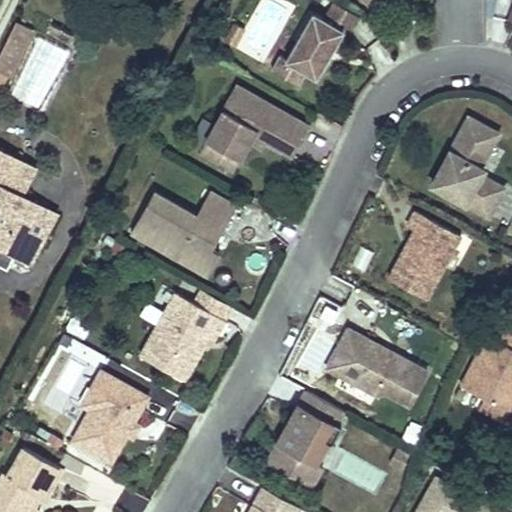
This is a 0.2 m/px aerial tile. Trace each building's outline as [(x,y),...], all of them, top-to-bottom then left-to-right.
[(324,18),(333,1),(331,0),(320,0),(314,12),(324,18)] [(496,0),(486,0),(486,15),(492,17),(496,0)] [(360,15),(333,1),(324,18),(314,12),(287,59),(307,70),(317,76),(328,57),(324,54),(327,49),(331,51),(343,30),(350,34),(360,15)] [(28,26),(17,21),(11,34),(21,39),(28,26)] [(235,46),(245,28),(235,22),(225,40),(235,46)] [(35,30),(28,26),(21,39),(11,34),(0,55),(0,58),(16,67),(35,30)] [(299,84),(307,70),(287,59),(280,55),(272,69),(299,84)] [(16,67),(0,58),(0,72),(11,77),(16,67)] [(237,83),(206,139),(240,158),(250,140),(254,132),(266,139),(292,153),(309,124),(237,83)] [(468,117),(433,184),(490,214),(504,186),(483,175),(477,172),(481,164),(498,132),(468,117)] [(266,139),(254,132),(250,140),(262,147),(266,139)] [(240,158),(206,139),(200,148),(234,168),(240,158)] [(34,166),(0,149),(0,243),(18,253),(32,260),(45,235),(40,233),(29,227),(40,204),(20,194),(34,166)] [(483,175),(488,168),(481,164),(477,172),(483,175)] [(208,274),(221,254),(211,248),(203,244),(214,227),(220,231),(235,204),(212,191),(197,216),(156,192),(133,231),(208,274)] [(52,210),(40,204),(29,227),(40,233),(52,210)] [(402,251),(388,277),(428,299),(462,235),(415,210),(407,225),(414,229),(408,240),(412,243),(407,254),(402,251)] [(214,227),(203,244),(211,248),(220,231),(214,227)] [(412,243),(408,240),(402,251),(407,254),(412,243)] [(18,253),(0,243),(0,263),(11,269),(18,253)] [(197,303),(226,319),(233,305),(204,290),(197,303)] [(197,303),(177,292),(142,354),(185,379),(204,346),(200,344),(205,334),(210,336),(214,339),(226,319),(197,303)] [(351,327),(329,368),(368,389),(371,383),(408,402),(427,369),(397,353),(395,357),(378,348),(381,343),(351,327)] [(210,336),(205,334),(200,344),(204,346),(210,336)] [(488,414),(508,424),(511,416),(511,346),(487,334),(462,386),(494,402),(488,414)] [(148,395),(101,369),(90,389),(100,395),(91,411),(75,439),(111,460),(126,433),(134,419),(148,395)] [(100,395),(90,389),(81,405),(91,411),(100,395)] [(339,407),(306,389),(267,462),(312,486),(323,466),(316,462),(310,459),(339,407)] [(310,459),(316,462),(344,410),(339,407),(310,459)] [(141,424),(134,419),(126,433),(133,438),(141,424)] [(39,427),(35,433),(58,449),(62,443),(39,427)] [(27,511),(32,504),(34,502),(39,491),(46,495),(62,467),(24,446),(9,473),(7,471),(0,483),(0,511),(27,511)] [(501,511),(437,476),(416,511),(501,511)] [(296,511),(299,506),(265,488),(252,511),(296,511)]
